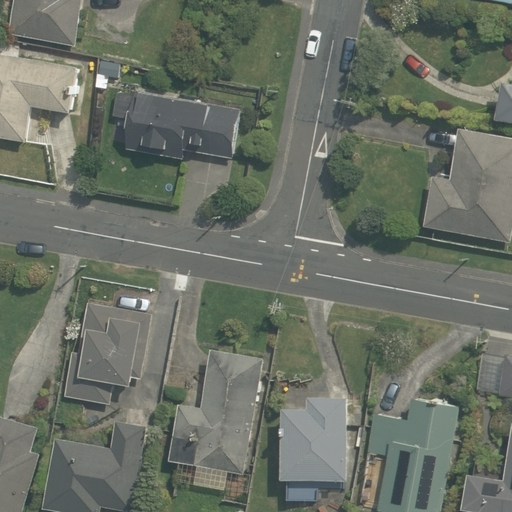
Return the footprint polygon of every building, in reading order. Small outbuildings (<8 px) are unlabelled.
[(20,0),(14,36),(82,48),(90,0),(20,0)] [(0,150),(3,151),(5,140),(31,145),(38,109),(76,116),(84,71),(0,56),(0,150)] [(123,63),(102,59),(99,75),(120,79),(123,63)] [(501,119),(511,120),(511,84),(507,84),(501,119)] [(190,150),(234,158),(242,108),(138,90),(127,149),(188,159),(190,150)] [(131,119),(134,96),(119,93),(115,116),(131,119)] [(429,228),(511,241),(511,234),(511,128),(504,127),(503,134),(463,128),(456,177),(437,174),(429,228)] [(67,395),(113,404),(117,381),(134,384),(135,376),(141,377),(153,313),(91,302),(81,354),(75,353),(67,395)] [(184,404),(173,459),(246,473),(269,360),(216,349),(205,408),(184,404)] [(465,426),(468,408),(402,397),(400,412),(378,408),(363,507),(397,511),(444,511),(458,425),(465,426)] [(286,479),(350,481),(352,398),(313,398),(313,409),(287,408),(286,479)] [(24,511),(42,453),(35,451),(42,426),(0,413),(0,511),(24,511)] [(48,509),(61,511),(104,511),(105,507),(129,511),(136,511),(153,426),(122,421),(117,450),(61,439),(48,509)] [(469,510),(484,511),(511,511),(511,463),(510,478),(474,474),(469,510)]
